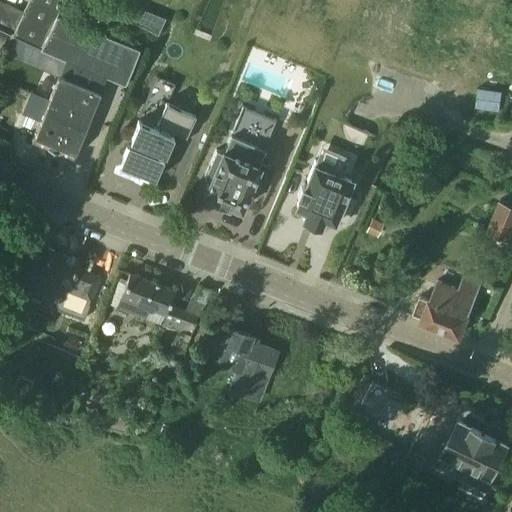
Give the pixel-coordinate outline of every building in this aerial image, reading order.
[(28,0),(22,12),(12,34),(15,35),(39,47),(39,48),(65,59),(60,73),(59,74),(32,139),(73,156),(100,91),(99,91),(106,76),(125,84),(139,49),(57,15),(64,0),(28,0)] [(121,10),(121,11),(129,22),(158,35),(165,17),(131,3),(125,0),(121,10)] [(0,1),(0,28),(12,34),(22,12),(0,1)] [(283,23),(276,47),(335,64),(342,40),(283,23)] [(0,58),(12,34),(0,28),(0,58)] [(33,62),(39,48),(39,47),(15,35),(8,51),(33,62)] [(128,144),(120,164),(155,179),(163,158),(159,156),(160,152),(165,155),(173,134),(174,130),(186,135),(195,113),(166,101),(161,99),(162,96),(167,98),(173,84),(155,76),(139,116),(140,116),(138,120),(130,140),(128,139),(126,143),(128,144)] [(210,179),(204,193),(216,198),(215,200),(228,205),(228,203),(241,208),(259,164),(257,163),(264,147),(230,133),(224,149),(222,148),(221,151),(216,148),(204,176),(210,179)] [(300,194),(296,204),(306,208),(302,217),(320,225),(323,215),(333,219),(335,216),(346,220),(355,197),(344,192),(350,177),(342,174),(344,170),(316,158),(315,158),(304,184),(300,182),(296,193),(300,194)] [(511,203),(500,198),(487,230),(509,239),(511,232),(511,203)] [(372,219),(366,232),(377,237),(383,224),(372,219)] [(41,270),(37,279),(54,286),(52,289),(66,294),(69,286),(70,286),(71,282),(78,285),(74,295),(91,302),(101,275),(77,266),(79,260),(50,248),(41,270)] [(130,272),(116,308),(145,319),(149,308),(163,314),(159,324),(160,325),(160,324),(190,335),(205,295),(190,290),(183,307),(169,302),(174,289),(130,272)] [(420,296),(413,314),(422,317),(421,320),(460,336),(469,313),(468,313),(482,279),(465,272),(459,288),(437,280),(430,298),(430,297),(429,299),(420,296)] [(214,324),(202,356),(236,368),(228,388),(259,399),(277,350),(251,340),(253,335),(231,327),(230,330),(214,324)] [(407,399),(373,383),(355,421),(389,437),(407,399)] [(445,452),(440,462),(464,474),(460,481),(483,493),(492,476),(491,475),(511,433),(511,428),(495,420),(491,422),(485,420),(484,415),(470,408),(465,409),(461,416),(460,416),(443,451),(445,452)]
